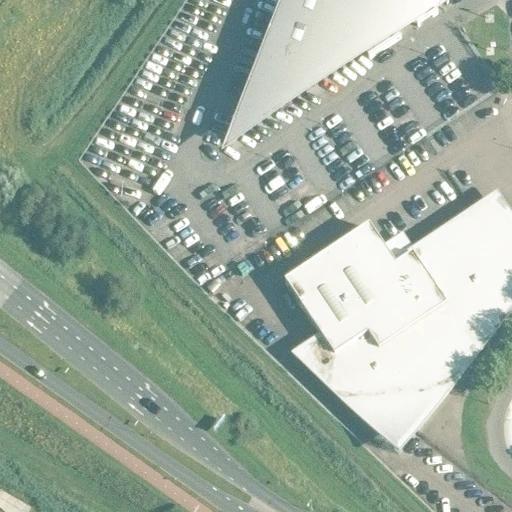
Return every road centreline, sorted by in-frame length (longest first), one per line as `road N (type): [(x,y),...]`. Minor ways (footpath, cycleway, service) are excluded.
road 1 (unknown): [(496,1),(260,149),(213,163),(193,133),(244,0)]
road 2 (tertiary): [(288,511),(0,291)]
road 3 (tertiary): [(0,348),(227,511)]
